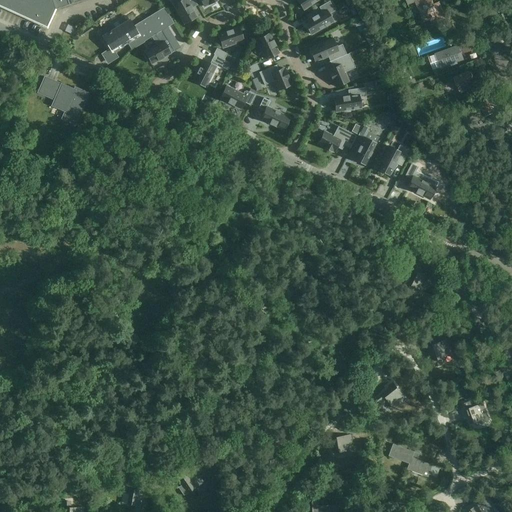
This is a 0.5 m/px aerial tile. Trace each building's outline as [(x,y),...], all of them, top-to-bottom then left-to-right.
[(0,0),(0,5),(47,28),(55,9),(83,0),(0,0)] [(186,0),(180,0),(181,1),(174,5),(184,24),(196,17),(186,0)] [(297,0),(304,10),(318,0),(297,0)] [(415,2),(418,8),(424,22),(430,19),(432,24),(446,18),(441,7),(435,10),(430,0),(419,0),(420,0),(415,2)] [(322,12),(304,22),(311,34),(333,22),(329,14),(335,11),(329,1),(319,7),(322,12)] [(103,37),(112,52),(128,42),(132,50),(145,42),(144,41),(162,31),(168,27),(174,23),(164,8),(133,26),(130,21),(103,37)] [(81,28),(86,38),(98,31),(93,21),(81,28)] [(168,27),(162,31),(169,42),(175,38),(168,27)] [(239,28),(218,35),(223,48),(243,41),(239,28)] [(369,43),(374,40),(370,33),(365,35),(369,43)] [(279,53),(269,34),(257,40),(266,59),(279,53)] [(329,61),(329,62),(346,54),(342,44),(336,47),(333,39),(310,49),(311,51),(309,52),(312,58),(314,58),(315,61),(322,59),(328,56),(330,61),(329,61)] [(163,57),(174,51),(170,44),(166,46),(164,41),(145,52),(152,64),(158,60),(163,58),(163,57)] [(458,45),(438,53),(435,54),(440,68),(464,60),(458,45)] [(224,60),(227,54),(217,48),(214,54),(214,55),(224,60)] [(329,70),(336,87),(348,81),(345,72),(355,68),(349,53),(330,62),(333,68),(329,70)] [(225,60),(224,60),(214,55),(210,64),(203,60),(193,80),(206,87),(217,64),(222,66),(225,60)] [(249,74),(260,69),(257,63),(246,67),(249,74)] [(278,90),(291,85),(284,68),(278,71),(276,65),(259,72),(264,85),(274,81),(278,90)] [(470,71),(468,72),(454,79),(461,94),(466,91),(469,96),(479,92),(470,71)] [(89,93),(76,87),(75,90),(45,77),(39,92),(56,99),(53,105),(66,111),(63,118),(75,123),(89,93)] [(255,94),(249,91),(247,96),(227,86),(220,98),(240,109),(244,102),(250,105),(255,94)] [(344,113),(351,112),(350,110),(361,108),(359,95),(366,94),(365,87),(348,90),(349,96),(342,97),(334,98),(336,112),(343,111),(344,113)] [(263,98),(258,109),(265,112),(261,119),(283,130),(290,117),(268,107),(270,101),(263,98)] [(494,112),(488,99),(478,103),(484,116),(494,112)] [(482,117),(477,106),(465,111),(468,116),(464,118),(466,124),(482,117)] [(351,118),(347,127),(359,132),(363,123),(351,118)] [(364,138),(369,128),(363,125),(358,135),(364,138),(353,159),(366,165),(377,144),(364,138)] [(350,148),(355,139),(356,136),(338,126),(333,136),(324,131),(318,144),(334,152),(336,147),(342,150),(344,145),(350,148)] [(401,166),(409,150),(399,145),(397,150),(389,146),(377,169),(390,175),(396,163),(401,166)] [(418,167),(411,163),(405,176),(412,179),(407,188),(429,199),(436,187),(420,179),(422,175),(416,171),(418,167)] [(454,189),(446,193),(452,204),(460,200),(454,189)] [(0,269),(13,266),(12,263),(15,262),(13,254),(0,257),(0,269)] [(410,273),(411,274),(407,284),(424,293),(431,278),(411,269),(410,273)] [(433,360),(451,355),(445,340),(425,346),(428,352),(430,351),(433,360)] [(405,400),(393,384),(389,387),(390,389),(376,400),(375,398),(374,398),(380,406),(387,401),(393,409),(405,400)] [(467,410),(464,411),(466,415),(468,415),(471,424),(480,421),(481,423),(482,423),(482,422),(488,420),(489,421),(490,421),(485,409),(486,409),(485,409),(483,403),(471,408),(469,402),(464,403),(465,407),(466,407),(467,410)] [(334,453),(353,450),(350,434),(330,438),(331,444),(333,443),(334,453)] [(388,456),(409,463),(407,469),(428,477),(432,465),(417,459),(419,454),(393,444),(388,456)] [(184,496),(188,493),(204,482),(195,469),(178,481),(181,485),(178,487),(184,496)] [(146,507),(148,492),(127,488),(126,494),(128,494),(127,504),(146,507)] [(482,501),(466,511),(492,511),(493,511),(488,504),(490,504),(484,496),(481,499),(482,501)] [(63,502),(63,511),(83,511),(83,508),(69,508),(69,502),(63,502)] [(311,511),(335,511),(335,505),(319,505),(318,502),(312,502),(311,511)]
